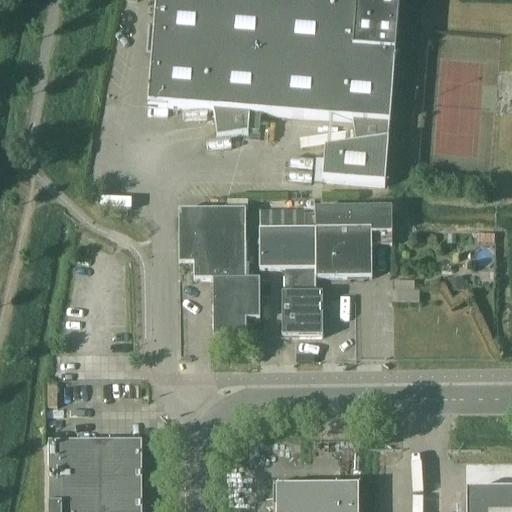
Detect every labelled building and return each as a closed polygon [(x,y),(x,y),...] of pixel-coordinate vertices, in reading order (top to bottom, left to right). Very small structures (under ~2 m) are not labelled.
[(324,150),(322,180),(385,185),(398,0),(155,0),(148,108),(213,113),(217,140),(248,135),(248,133),(259,134),(260,114),(352,121),(355,145),(324,150)] [(315,280),(370,279),(371,279),(371,248),(391,248),(391,211),(315,211),(315,217),(314,217),(315,272),(315,280)] [(178,266),(193,266),(193,282),(212,282),(212,340),(245,340),(245,322),(259,321),(259,282),(245,282),(245,213),(179,212),(178,266)] [(259,218),(260,232),(260,272),(284,272),(284,295),(315,295),(315,280),(315,272),(314,217),(259,218)] [(449,298),(464,295),(462,283),(447,286),(449,298)] [(413,296),(413,287),(393,287),(393,309),(424,309),(424,296),(413,296)] [(315,295),(284,295),(281,295),(281,339),(321,339),(321,295),(315,295)] [(141,511),(142,444),(49,444),(49,507),(48,511),(141,511)] [(357,511),(358,489),(312,490),(276,491),(276,511),(357,511)] [(511,511),(511,493),(466,494),(465,511),(511,511)]
